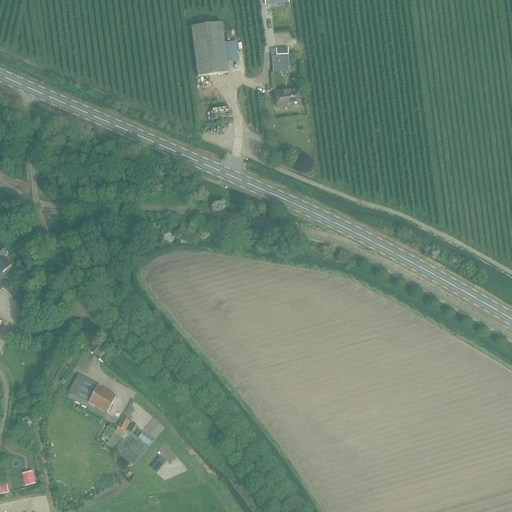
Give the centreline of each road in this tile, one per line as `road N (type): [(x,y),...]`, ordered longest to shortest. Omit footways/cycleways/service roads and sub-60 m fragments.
road 1 (secondary): [(511,324),(362,236),(27,88)]
road 2 (track): [(35,203),(101,296),(183,384),(282,511)]
road 3 (unclassified): [(104,334),(60,272),(35,203),(27,88)]
